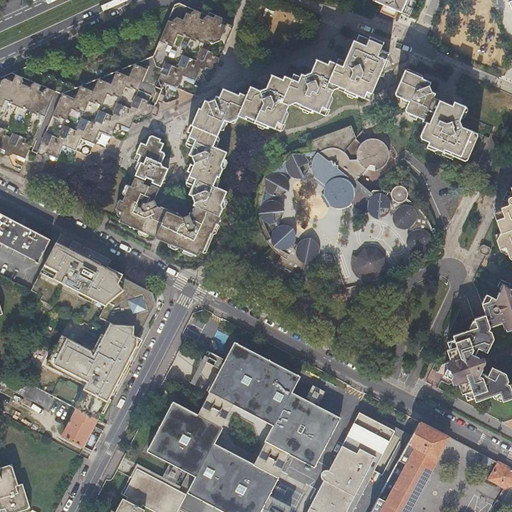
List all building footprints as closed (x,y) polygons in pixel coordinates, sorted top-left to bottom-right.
[(374,0),(374,1),(383,5),(379,11),(393,17),(396,10),(408,15),(414,1),(412,0),(374,0)] [(200,13),(179,5),(172,7),(153,57),(77,88),(26,67),(0,77),(0,154),(7,158),(10,157),(11,155),(15,157),(14,158),(16,161),(22,164),(23,160),(31,164),(34,156),(38,157),(42,155),(42,154),(46,156),(45,157),(48,160),(53,163),(57,154),(56,150),(60,148),(60,147),(64,148),(63,150),(65,152),(72,155),(76,145),(75,142),(79,140),(79,139),(82,141),(81,142),(84,145),(90,147),(94,137),(93,134),(96,133),(97,132),(100,133),(99,135),(101,137),(107,139),(112,130),(111,127),(115,125),(118,126),(118,127),(121,130),(127,132),(131,123),(129,119),(133,117),(133,116),(137,118),(139,116),(142,117),(149,114),(154,116),(156,110),(155,106),(154,106),(157,98),(161,100),(163,95),(159,93),(160,89),(159,86),(163,84),(163,83),(166,85),(166,86),(168,89),(174,91),(178,82),(176,79),(180,77),(181,76),(185,77),(184,79),(187,82),(192,84),(197,74),(195,71),(199,70),(199,68),(203,70),(204,68),(209,69),(215,67),(222,50),(232,27),(220,22),(221,18),(208,13),(210,10),(203,7),(200,13)] [(353,39),(349,49),(354,51),(361,36),(361,35),(358,33),(355,40),(353,39)] [(194,202),(193,204),(219,215),(222,208),(220,204),(226,191),(214,185),(212,185),(216,175),(218,176),(221,168),(220,164),(226,151),(212,145),(223,119),(227,121),(236,118),(237,115),(243,118),(245,115),(254,119),(253,122),(267,127),(268,125),(276,128),(279,122),(282,123),(286,113),(284,109),(287,104),(290,103),(294,101),(299,103),(297,106),(311,112),(312,109),(321,113),(324,107),(326,108),(331,98),(329,94),(331,89),(334,87),(340,85),(344,87),(342,91),(356,97),(358,94),(365,98),(368,91),(370,92),(380,69),(383,68),(386,59),(385,58),(387,52),(379,48),(381,43),(367,37),(361,35),(361,36),(354,51),(349,49),(343,61),(337,58),(335,63),(328,60),(327,64),(323,72),(312,67),(310,72),(304,75),(300,73),(299,76),(292,73),(290,78),(283,75),(282,79),(279,86),(277,86),(268,82),(266,87),(259,90),(250,86),(246,95),(239,92),(238,95),(231,92),(227,100),(218,97),(215,96),(214,99),(207,101),(204,100),(200,109),(198,108),(191,125),(192,126),(189,135),(190,140),(194,141),(192,146),(188,155),(192,157),(193,160),(194,163),(189,175),(190,178),(194,180),(192,185),(188,193),(191,195),(194,202)] [(323,72),(327,64),(316,59),(312,67),(323,72)] [(425,146),(434,150),(438,148),(442,150),(449,152),(463,159),(466,158),(477,134),(476,132),(460,125),(458,120),(464,106),(453,101),(451,105),(433,97),(434,93),(431,91),(428,85),(430,81),(419,77),(411,74),(412,71),(408,69),(404,70),(394,92),(396,95),(408,100),(404,109),(405,111),(422,118),(421,120),(425,122),(420,134),(421,137),(428,140),(425,146)] [(279,86),(282,79),(281,79),(271,75),(268,82),(277,86),(279,86)] [(227,100),(231,92),(222,89),(218,97),(227,100)] [(273,250),(279,255),(281,257),(277,266),(278,267),(281,268),(284,270),(298,278),(299,273),(301,266),(301,263),(303,264),(305,264),(307,263),(309,262),(311,261),(312,260),(314,258),(315,255),(316,253),(315,250),(315,248),(314,247),(313,245),(312,243),(310,242),(308,241),(306,240),(304,240),(302,240),(300,241),(298,241),(296,243),(295,243),(295,242),(293,241),(292,241),(292,239),(292,236),(292,234),(291,232),(289,230),(288,229),(286,227),(284,227),(282,226),(279,226),(278,225),(277,222),(277,221),(279,220),(280,218),(281,217),(282,215),(282,213),(282,211),(282,209),(281,207),(280,205),(279,204),(277,202),(275,201),(275,200),(276,197),(276,196),(278,195),(280,195),(282,194),(284,193),(285,192),(286,190),(287,189),(288,187),(288,185),(288,183),(288,181),(286,178),(287,177),(289,176),(291,177),(294,178),(296,178),(298,178),(300,178),(302,177),(304,176),(306,174),(307,173),(309,171),(309,168),(310,168),(313,168),(315,176),(327,187),(325,189),(325,195),(332,208),(334,209),(337,210),(340,210),(343,210),(346,209),(348,208),(350,206),(352,204),(354,201),(355,199),(356,196),(356,193),(356,190),(355,188),(357,190),(359,192),(366,198),(367,199),(365,201),(364,202),(363,204),(363,206),(362,208),(362,210),(363,212),(364,214),(365,216),(366,217),(368,218),(370,219),(372,220),(374,220),(376,220),(378,220),(380,219),(381,217),(382,218),(385,219),(386,219),(387,219),(387,222),(387,224),(388,226),(389,228),(390,229),(392,231),(394,232),(396,232),(398,233),(400,233),(403,232),(403,233),(405,236),(405,237),(404,239),(403,241),(402,242),(401,244),(401,246),(402,248),(402,250),(403,252),(404,253),(406,255),(407,256),(409,257),(411,257),(413,257),(415,257),(417,256),(419,255),(420,254),(422,253),(423,251),(424,249),(424,247),(424,245),(424,243),(423,242),(422,239),(425,237),(421,228),(416,219),(410,212),(402,205),(403,203),(404,201),(404,199),(404,197),(403,195),(402,193),(401,191),(399,189),(397,189),(395,189),(393,189),(391,190),(389,191),(387,193),(386,194),(385,197),(380,195),(375,195),(367,195),(368,194),(357,183),(367,173),(370,174),(372,174),(375,174),(378,174),(380,173),(383,172),(385,170),(387,168),(388,165),(389,163),(390,160),(390,157),(389,155),(388,152),(387,150),(385,148),(383,146),(381,144),(378,143),(375,143),(373,143),(370,143),(367,144),(364,146),(360,142),(351,132),(350,129),(311,145),(311,148),(301,150),(291,153),(282,158),(274,165),(267,173),(262,182),(258,192),(256,202),(256,213),(258,223),(261,233),(266,242),(273,250)] [(138,142),(134,153),(138,155),(135,162),(138,163),(134,173),(160,183),(166,168),(160,166),(158,161),(162,154),(160,151),(158,150),(161,143),(157,141),(158,138),(150,135),(147,137),(143,144),(138,142)] [(190,140),(189,135),(185,143),(192,146),(194,141),(190,140)] [(186,182),(192,185),(194,180),(190,178),(189,175),(186,182)] [(314,178),(325,189),(327,187),(315,176),(314,178)] [(121,214),(118,221),(125,225),(148,235),(148,233),(167,242),(167,243),(182,250),(181,252),(189,256),(193,255),(195,250),(203,253),(206,252),(213,234),(211,233),(215,223),(217,224),(220,217),(218,216),(219,215),(193,204),(193,205),(194,205),(191,212),(189,212),(187,215),(181,218),(156,207),(153,200),(154,197),(156,198),(157,194),(156,193),(157,190),(132,179),(129,186),(127,185),(116,211),(121,214)] [(494,217),(493,217),(499,236),(496,242),(498,249),(503,248),(506,255),(508,260),(508,262),(511,261),(511,262),(511,263),(509,265),(510,268),(510,271),(511,274),(511,275),(511,185),(509,186),(511,193),(511,196),(510,196),(510,197),(509,197),(508,197),(508,198),(507,199),(507,201),(507,202),(508,203),(507,205),(499,208),(500,210),(497,215),(494,216),(494,217)] [(362,199),(366,198),(359,192),(357,190),(357,193),(362,199)] [(330,209),(332,208),(325,195),(324,196),(330,209)] [(0,240),(38,260),(50,238),(0,211),(0,240)] [(367,238),(366,237),(363,238),(355,244),(351,247),(349,251),(349,256),(350,261),(352,265),(356,269),(360,272),(364,273),(368,274),(377,273),(376,271),(380,268),(385,254),(380,242),(367,238)] [(108,303),(124,290),(118,283),(122,276),(122,273),(56,242),(41,272),(108,303)] [(482,247),(479,248),(479,249),(477,252),(479,255),(485,258),(487,257),(489,252),(489,250),(482,247)] [(150,290),(122,276),(118,283),(124,290),(108,303),(100,317),(108,323),(143,326),(155,307),(150,295),(150,290)] [(511,289),(508,290),(500,286),(498,291),(499,292),(500,293),(499,294),(497,293),(493,300),(487,298),(485,302),(479,303),(482,314),(472,317),(472,318),(474,325),(467,327),(451,332),(453,340),(445,342),(449,357),(447,362),(450,365),(449,367),(445,365),(442,372),(448,376),(451,371),(453,373),(452,375),(456,377),(461,389),(463,389),(466,396),(473,394),(474,396),(490,391),(497,389),(500,397),(501,398),(511,395),(511,379),(508,381),(504,379),(506,377),(504,370),(489,362),(485,371),(477,367),(479,363),(477,363),(478,361),(480,361),(481,360),(483,357),(482,356),(481,355),(480,354),(479,354),(478,354),(477,354),(475,355),(476,353),(471,350),(475,343),(484,347),(489,336),(487,330),(485,329),(486,326),(499,322),(501,326),(511,331),(511,289)] [(0,507),(1,511),(17,511),(31,508),(24,483),(19,484),(13,464),(0,467),(0,314),(4,313),(0,300),(0,507)] [(74,407),(97,419),(140,337),(136,336),(143,326),(108,323),(93,350),(67,337),(53,364),(87,383),(74,407)] [(198,415),(174,401),(148,451),(197,475),(187,492),(225,511),(260,511),(290,454),(314,466),(340,418),(291,392),(300,376),(236,342),(219,374),(210,390),(210,391),(198,415)] [(3,370),(0,375),(0,383),(48,409),(55,397),(3,370)] [(427,380),(435,384),(439,375),(432,371),(427,380)] [(210,390),(219,374),(216,372),(207,388),(210,390)] [(320,400),(326,393),(317,385),(311,391),(320,400)] [(498,397),(500,397),(497,389),(490,391),(491,394),(498,397)] [(83,446),(97,419),(74,407),(71,414),(73,416),(71,421),(70,421),(69,423),(69,424),(63,436),(83,446)] [(352,511),(395,430),(360,412),(329,470),(328,470),(327,470),(326,469),(325,470),(323,471),(322,472),(321,475),(322,477),(322,478),(324,480),(307,511),(352,511)] [(407,511),(448,436),(419,421),(399,459),(407,463),(386,502),(378,497),(370,511),(407,511)] [(511,485),(511,469),(498,462),(489,479),(509,490),(511,485)] [(126,500),(141,508),(143,505),(155,511),(164,511),(165,511),(166,511),(173,499),(130,476),(121,494),(128,497),(126,500)] [(142,511),(144,510),(141,508),(126,500),(123,499),(116,511),(142,511)]
